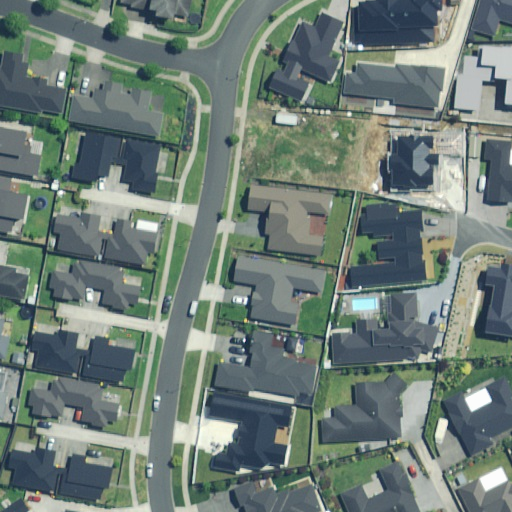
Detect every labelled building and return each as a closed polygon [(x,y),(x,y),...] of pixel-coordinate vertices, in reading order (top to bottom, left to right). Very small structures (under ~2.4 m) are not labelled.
[(123,0),(122,6),(158,12),(157,17),(175,20),(176,15),(189,17),(191,0),(123,0)] [(360,41),(360,43),(434,41),(433,23),(437,23),(436,8),(441,8),(440,0),(358,0),(358,6),(354,6),(355,41),(360,41)] [(511,23),(511,0),(481,0),(473,29),(494,36),(499,20),(511,23)] [(301,20),(283,59),(287,61),(283,71),(277,68),(269,86),(300,100),(308,81),(297,76),(301,67),(330,81),(339,60),(328,55),(343,21),(321,11),(314,26),(301,20)] [(511,46),(482,44),(481,57),(464,56),(463,74),(457,74),(454,107),(478,109),(481,80),(507,83),(505,102),(511,102),(511,46)] [(23,55),(6,53),(4,69),(0,68),(0,104),(63,113),(65,90),(48,87),(49,81),(27,78),(29,64),(22,63),(23,55)] [(395,65),(358,61),(356,73),(346,72),(344,92),(394,97),(394,102),(438,107),(440,90),(442,90),(444,68),(395,63),(395,65)] [(123,85),(106,82),(105,91),(97,90),(95,101),(76,97),(72,121),(160,137),(164,115),(148,112),(152,92),(134,89),(132,97),(121,95),(123,85)] [(0,169),(38,177),(42,156),(25,153),(28,133),(0,128),(0,169)] [(411,131),(394,131),(394,154),(389,154),(389,169),(391,169),(391,187),(433,188),(433,163),(438,163),(438,153),(461,153),(461,133),(410,133),(411,131)] [(120,138),(87,132),(81,165),(76,164),(73,180),(96,184),(98,176),(108,177),(111,162),(119,163),(120,157),(117,157),(120,138)] [(479,157),(481,136),(470,136),(469,156),(479,157)] [(133,190),(155,194),(158,174),(155,174),(161,145),(127,139),(123,158),(120,157),(119,163),(127,165),(124,181),(134,182),(133,190)] [(511,141),(486,139),(484,157),(492,158),(488,199),(511,202),(511,196),(511,164),(509,164),(511,141)] [(11,179),(0,177),(0,231),(12,234),(15,219),(25,221),(29,197),(8,193),(11,179)] [(270,234),(269,248),(320,254),(323,236),(308,234),(311,212),(328,214),(330,194),(251,185),(248,208),(268,211),(265,233),(270,234)] [(377,250),(421,246),(419,231),(423,231),(421,209),(399,211),(399,206),(395,206),(395,203),(388,204),(388,202),(366,204),(367,214),(360,215),(362,232),(373,231),(373,236),(393,234),(393,239),(376,240),(377,250)] [(61,233),(58,249),(99,256),(102,239),(105,239),(106,233),(98,232),(100,216),(81,213),(80,219),(57,215),(54,232),(61,233)] [(115,235),(106,233),(105,239),(109,240),(106,259),(146,266),(148,254),(154,255),(158,233),(131,228),(132,222),(117,219),(115,235)] [(352,286),(426,280),(424,260),(422,260),(421,246),(377,250),(378,258),(394,257),(395,262),(350,266),(352,286)] [(324,271),(238,256),(233,280),(256,284),(255,292),(253,292),(251,304),(252,304),(250,316),(294,324),(298,303),(290,302),(293,287),(320,292),(324,271)] [(96,289),(100,264),(80,261),(80,265),(74,264),(73,275),(54,271),(51,289),(55,289),(54,298),(72,301),(72,298),(83,300),(86,287),(96,289)] [(488,305),(484,331),(511,335),(511,264),(500,263),(500,267),(488,265),(485,283),(494,284),(491,306),(488,305)] [(113,309),(127,311),(129,304),(138,305),(141,287),(122,284),(124,272),(119,272),(120,268),(100,264),(96,289),(106,291),(103,304),(114,306),(113,309)] [(0,294),(26,297),(28,276),(16,275),(17,269),(0,266),(0,294)] [(408,318),(408,316),(418,316),(416,293),(391,294),(392,313),(388,313),(389,329),(377,329),(376,318),(356,319),(357,334),(348,334),(348,331),(332,332),(334,363),(407,359),(406,356),(407,356),(418,359),(421,349),(431,352),(438,327),(408,318)] [(0,358),(7,359),(10,339),(1,337),(4,321),(0,320),(0,358)] [(250,366),(219,361),(215,384),(252,391),(253,386),(311,397),(316,366),(294,362),(295,359),(283,357),(285,349),(270,346),(272,334),(252,330),(249,351),(253,351),(250,366)] [(39,351),(36,367),(77,374),(80,357),(83,357),(84,351),(76,350),(78,334),(59,331),(58,337),(35,332),(32,350),(39,351)] [(93,353),(84,351),(83,357),(87,358),(83,376),(124,383),(126,372),(132,373),(136,351),(109,346),(110,340),(95,337),(93,353)] [(322,418),(323,441),(402,436),(400,417),(402,417),(401,405),(400,405),(399,393),(407,385),(394,373),(386,381),(355,383),(356,404),(334,406),(334,417),(322,418)] [(443,400),(471,455),(493,444),(489,438),(511,426),(511,391),(505,377),(485,387),(492,401),(471,411),(461,391),(443,400)] [(75,406),(79,381),(59,378),(59,382),(54,381),(52,392),(33,389),(30,406),(34,406),(33,415),(51,418),(51,415),(62,417),(65,404),(75,406)] [(92,426),(107,428),(108,421),(117,422),(120,404),(102,401),(104,390),(98,389),(99,385),(79,381),(75,406),(85,408),(82,421),(93,423),(92,426)] [(291,406),(215,392),(211,416),(243,421),(238,444),(228,442),(226,454),(217,453),(214,467),(239,472),(240,465),(262,469),(270,462),(283,465),(286,445),(274,443),(277,426),(287,428),(291,406)] [(16,467),(13,484),(53,491),(56,473),(60,474),(61,467),(52,466),(55,451),(35,447),(34,453),(12,449),(9,466),(16,467)] [(69,469),(61,467),(60,474),(63,474),(60,492),(100,500),(102,488),(108,489),(112,467),(86,463),(87,456),(72,454),(69,469)] [(361,485),(341,493),(349,511),(419,511),(398,462),(380,469),(389,489),(367,499),(361,485)] [(477,479),(459,488),(470,511),(511,511),(511,483),(509,484),(508,481),(484,493),(477,479)] [(316,511),(320,510),(311,484),(289,492),(288,489),(276,494),(273,487),(256,493),(252,482),(234,488),(240,505),(243,504),(246,511),(316,511)] [(26,511),(29,510),(20,498),(0,511),(79,511),(64,510),(64,511),(26,511)]
